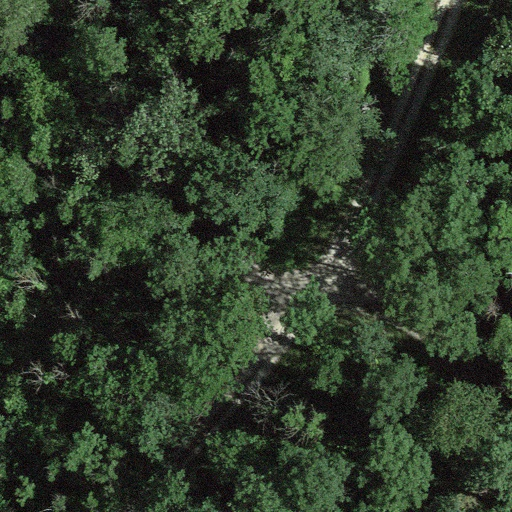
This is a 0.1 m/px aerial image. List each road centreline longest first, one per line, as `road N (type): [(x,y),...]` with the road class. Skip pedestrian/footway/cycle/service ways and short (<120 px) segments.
road 1 (track): [(462,0),(286,348),(148,511)]
road 2 (track): [(0,46),(321,281)]
